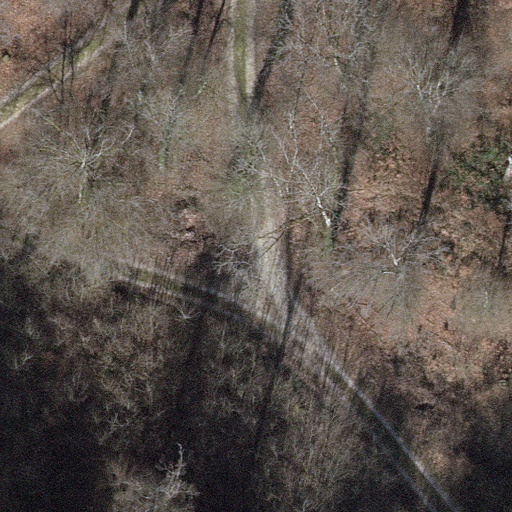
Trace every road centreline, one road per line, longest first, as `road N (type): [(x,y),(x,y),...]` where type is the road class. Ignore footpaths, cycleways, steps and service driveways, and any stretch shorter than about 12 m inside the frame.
road 1 (track): [(449,511),(276,299),(244,0)]
road 2 (track): [(0,230),(276,299)]
road 3 (track): [(142,0),(0,105)]
